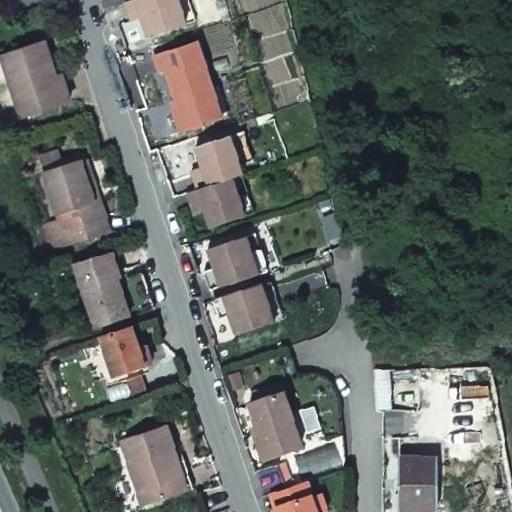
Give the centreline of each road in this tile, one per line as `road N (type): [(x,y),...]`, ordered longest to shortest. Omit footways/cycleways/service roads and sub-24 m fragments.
road 1 (residential): [(82,0),(248,511)]
road 2 (residential): [(352,511),(359,282),(297,0)]
